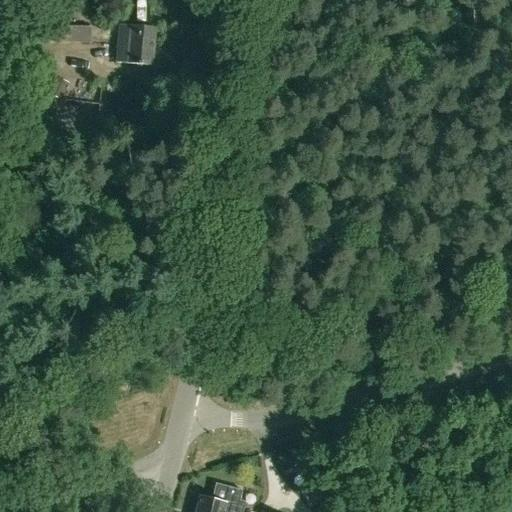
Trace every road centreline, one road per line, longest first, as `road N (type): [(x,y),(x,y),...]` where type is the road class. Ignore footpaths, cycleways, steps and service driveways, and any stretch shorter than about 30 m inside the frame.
road 1 (unclassified): [(185,411),(241,0)]
road 2 (unclassified): [(185,411),(238,419),(292,415),(511,351)]
road 3 (unclassified): [(17,511),(172,456)]
